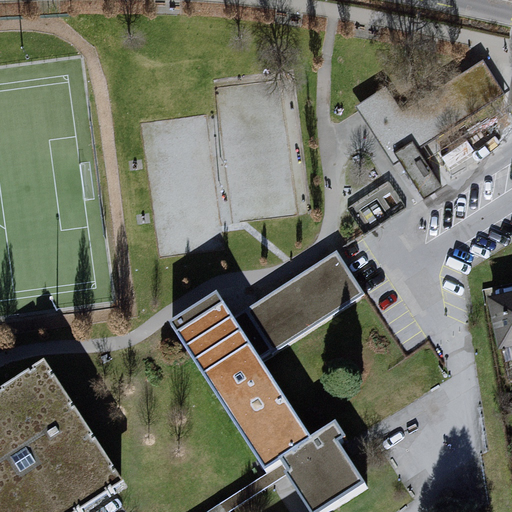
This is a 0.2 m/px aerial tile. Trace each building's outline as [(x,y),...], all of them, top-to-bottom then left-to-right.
[(381,88),(351,107),(355,112),(388,163),(394,158),(420,198),(439,185),(415,147),(498,94),(479,65),(400,117),(381,88)] [(369,299),(342,257),(237,322),(264,364),(369,299)] [(511,295),(491,300),(501,351),(511,348),(511,295)] [(224,301),(176,330),(268,475),(275,474),(285,467),(318,446),(264,364),(237,322),(224,301)] [(0,511),(92,511),(118,496),(126,490),(48,371),(0,402),(0,511)] [(341,432),(318,446),(285,467),(290,474),(314,511),(340,511),(371,492),(343,450),(351,445),(350,443),(346,439),(341,432)] [(229,511),(273,484),(280,480),(290,474),(285,467),(275,474),(268,475),(212,511),(229,511)]
